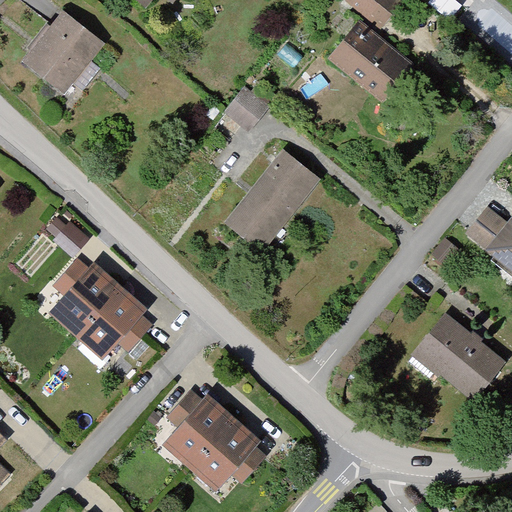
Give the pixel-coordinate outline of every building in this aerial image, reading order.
[(177,0),(126,0),(147,15),(155,4),(168,13),(177,0)] [(402,4),(396,0),(349,0),(342,10),(362,26),(334,60),(391,107),(422,69),(378,33),(402,4)] [(475,0),(436,0),(462,18),(475,0)] [(105,45),(60,10),(16,65),(61,101),(105,45)] [(246,84),(228,113),(255,129),(272,100),(246,84)] [(317,185),(276,156),(226,225),(266,254),(317,185)] [(511,230),(484,211),(462,243),(511,277),(511,230)] [(72,219),(57,239),(78,254),(93,234),(72,219)] [(90,269),(44,319),(100,370),(146,321),(90,269)] [(504,367),(442,319),(409,363),(470,410),(504,367)] [(256,447),(201,401),(158,452),(214,498),(256,447)] [(0,497),(16,481),(0,465),(0,440),(2,439),(0,436),(0,497)]
